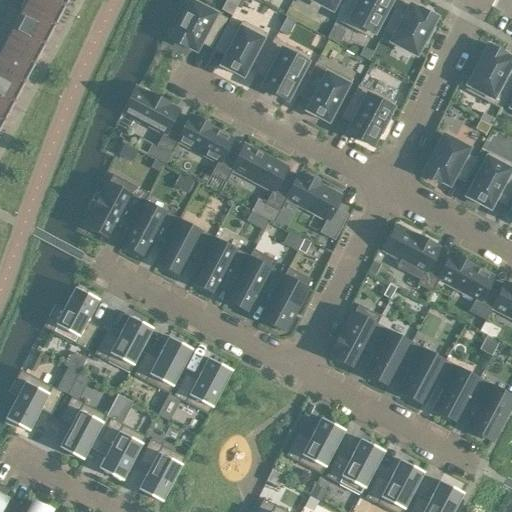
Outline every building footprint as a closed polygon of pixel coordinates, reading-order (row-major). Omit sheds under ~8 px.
[(63,9),(45,0),(24,0),(20,10),(19,11),(53,29),(63,9)] [(67,0),(45,0),(63,9),(67,0)] [(241,0),(239,4),(250,10),(255,0),(241,0)] [(316,0),(331,8),(335,0),(316,0)] [(389,0),(346,0),(336,19),(370,36),(389,0)] [(237,7),(225,1),(221,9),(232,15),(237,7)] [(213,13),(191,2),(185,14),(179,11),(172,25),(177,28),(171,39),(186,46),(187,44),(195,49),(200,41),(211,47),(226,18),(214,12),(213,13)] [(20,10),(9,4),(0,21),(0,25),(43,48),(53,29),(19,11),(20,10)] [(407,13),(396,7),(384,30),(395,36),(393,41),(416,53),(423,39),(427,41),(434,26),(431,24),(435,15),(421,8),(420,10),(411,5),(407,13)] [(279,30),(288,35),(295,21),(286,16),(279,30)] [(238,30),(227,25),(214,49),(225,55),(219,65),(243,77),(266,33),(243,21),(238,30)] [(0,49),(33,67),(43,48),(0,25),(0,49)] [(308,56),(274,38),(257,71),(268,77),(263,87),(285,99),(308,56)] [(504,52),(490,45),(485,54),(481,52),(474,66),(477,68),(466,89),(500,107),(511,84),(511,69),(508,67),(511,59),(503,54),(504,52)] [(364,47),(359,55),(368,60),(373,51),(364,47)] [(33,67),(0,49),(0,74),(22,86),(33,67)] [(327,69),(316,63),(300,94),(311,100),(305,110),(314,115),(315,115),(328,122),(351,79),(328,67),(327,69)] [(22,86),(0,74),(0,98),(12,105),(22,86)] [(371,89),(370,91),(359,86),(342,117),(353,123),(348,132),(371,145),(378,131),(382,133),(390,119),(386,117),(394,101),(371,89)] [(146,93),(135,87),(123,110),(164,132),(157,145),(171,153),(178,139),(184,126),(172,120),(177,110),(169,105),(146,93)] [(12,105),(0,98),(0,123),(2,124),(12,105)] [(483,112),(480,119),(491,125),(495,118),(483,112)] [(184,126),(178,139),(218,160),(211,174),(225,181),(232,168),(239,155),(226,149),(232,138),(214,129),(190,116),(184,126)] [(480,119),(475,128),(486,134),(491,125),(480,119)] [(467,148),(444,136),(425,173),(439,181),(440,178),(449,183),(453,175),(464,181),(476,159),(465,153),(467,148)] [(239,155),(232,168),(273,189),(265,203),(279,210),(286,197),(293,184),(280,178),(286,167),(244,145),(239,155)] [(511,165),(511,164),(489,152),(467,195),(490,208),(495,198),(506,203),(511,191),(511,175),(508,174),(511,165)] [(148,192),(113,174),(91,214),(92,215),(86,224),(109,237),(116,223),(129,229),(144,201),(148,192)] [(293,184),(286,197),(327,218),(320,232),(335,240),(348,214),(335,206),(340,196),(322,187),(323,186),(299,174),(293,184)] [(179,220),(144,201),(129,229),(121,243),(144,255),(154,236),(167,243),(179,220)] [(214,238),(179,220),(167,243),(156,262),(179,274),(189,255),(202,261),(214,238)] [(414,235),(396,226),(384,248),(401,258),(397,266),(420,279),(417,284),(431,291),(438,277),(445,265),(433,258),(438,247),(415,235),(414,235)] [(249,257),(214,238),(202,261),(192,280),(214,292),(224,273),(237,280),(249,257)] [(304,238),(298,250),(305,253),(311,241),(304,238)] [(276,260),(254,248),(249,257),(237,280),(227,299),(249,311),(276,260)] [(445,265),(438,277),(480,299),(492,277),(475,267),(451,254),(445,265)] [(311,279),(289,267),(281,281),(273,296),(262,317),(284,329),(290,318),(291,318),(311,279)] [(272,277),(264,292),(273,296),(281,281),(272,277)] [(397,287),(390,283),(383,294),(390,298),(397,287)] [(511,286),(505,283),(493,306),(511,316),(511,286)] [(55,303),(43,326),(86,349),(98,326),(87,321),(99,299),(75,286),(64,308),(55,303)] [(381,316),(359,304),(344,330),(331,354),(354,366),(364,348),(377,324),(381,316)] [(106,331),(94,353),(129,372),(153,328),(129,315),(118,337),(106,331)] [(475,315),(470,325),(479,330),(485,320),(475,315)] [(377,324),(364,348),(376,354),(366,373),(389,385),(399,366),(411,343),(377,324)] [(146,352),(133,374),(169,393),(192,349),(169,336),(157,358),(146,352)] [(411,343),(399,366),(410,372),(400,391),(423,403),(433,384),(445,361),(411,343)] [(68,355),(63,364),(68,366),(78,372),(87,357),(77,352),(68,355)] [(197,378),(185,372),(173,395),(208,414),(232,369),(208,357),(197,378)] [(480,379),(445,361),(433,384),(445,390),(435,409),(457,421),(465,407),(480,379)] [(78,372),(68,366),(57,388),(67,393),(78,372)] [(63,392),(20,369),(8,392),(17,396),(5,418),(29,431),(40,409),(51,415),(63,392)] [(511,400),(511,396),(480,379),(465,407),(476,413),(469,427),(492,439),(511,400)] [(106,415),(71,396),(59,419),(71,425),(59,447),(83,459),(106,415)] [(146,436),(111,417),(99,440),(110,446),(99,468),(123,480),(146,436)] [(298,432),(286,455),(321,474),(345,429),(321,417),(310,439),(298,432)] [(186,457),(150,438),(138,461),(150,467),(138,489),(162,501),(186,457)] [(337,453),(325,476),(361,495),(384,450),(361,438),(349,459),(337,453)] [(377,474),(365,497),(392,511),(402,511),(424,471),(400,459),(389,481),(377,474)] [(278,486),(284,475),(272,469),(267,480),(278,486)] [(417,495),(407,511),(453,511),(463,492),(440,480),(428,502),(417,495)] [(0,511),(8,498),(12,490),(0,483),(0,511)] [(316,484),(310,495),(321,501),(327,490),(316,484)] [(290,500),(302,506),(307,496),(295,490),(290,500)] [(319,500),(310,495),(304,506),(313,511),(319,500)] [(8,498),(0,511),(17,511),(21,505),(8,498)] [(290,511),(263,498),(255,511),(290,511)] [(52,511),(53,511),(33,501),(26,511),(52,511)]
